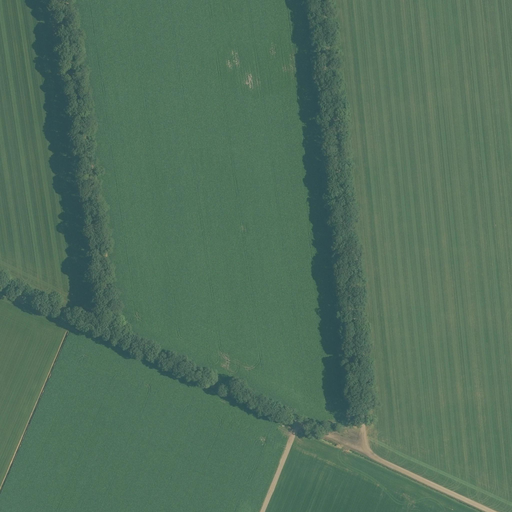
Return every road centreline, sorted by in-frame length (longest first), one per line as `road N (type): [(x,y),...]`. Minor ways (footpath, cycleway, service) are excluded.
road 1 (track): [(0,286),(492,511)]
road 2 (track): [(60,0),(107,332)]
road 3 (track): [(262,511),(296,436),(338,450),(347,443)]
